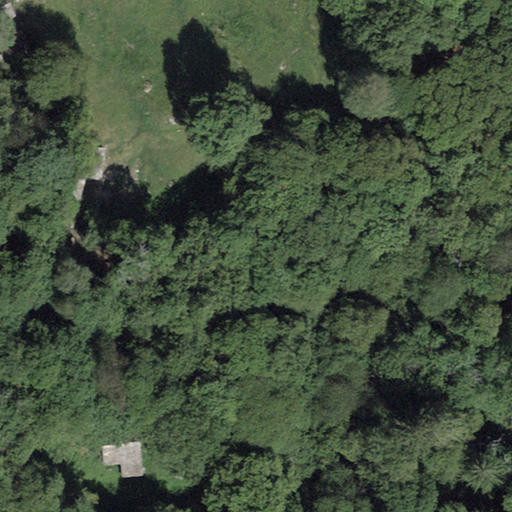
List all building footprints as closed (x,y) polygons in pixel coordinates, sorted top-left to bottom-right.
[(0,0),(0,21),(14,17),(7,0),(0,0)] [(19,32),(4,37),(9,51),(23,46),(19,32)] [(104,151),(91,148),(87,163),(89,164),(86,176),(97,179),(104,151)] [(56,155),(49,180),(82,189),(86,176),(89,164),(87,163),(56,155)] [(76,215),(38,213),(35,253),(73,255),(76,215)] [(92,272),(55,272),(55,305),(92,305),(92,272)] [(139,438),(101,443),(104,466),(120,464),(122,478),(143,476),(139,438)] [(260,444),(232,446),(233,469),(261,467),(260,444)] [(175,451),(176,477),(203,476),(203,450),(175,451)]
